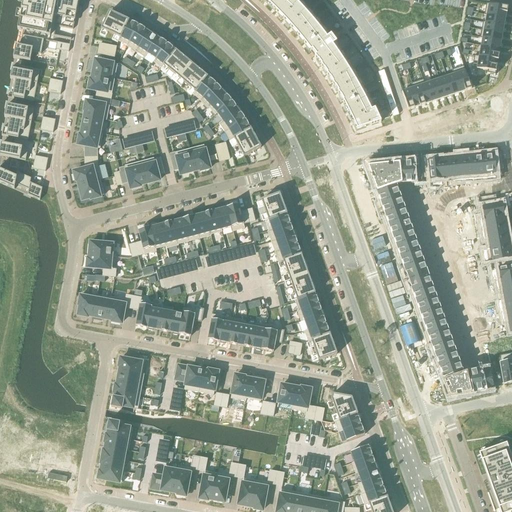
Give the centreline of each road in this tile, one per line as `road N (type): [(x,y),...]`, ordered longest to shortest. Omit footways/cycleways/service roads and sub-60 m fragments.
road 1 (residential): [(109,341),(361,386)]
road 2 (residential): [(70,226),(302,165)]
road 3 (residential): [(70,226),(54,162),(89,0)]
road 4 (unclassified): [(441,466),(366,253)]
road 5 (residential): [(331,157),(511,134)]
road 6 (residential): [(481,511),(445,411),(511,398)]
road 7 (residential): [(109,341),(80,494)]
road 8 (residential): [(70,226),(62,330),(109,341)]
road 9 (unknown): [(158,347),(165,399),(258,427)]
road 10 (unclassified): [(335,257),(383,390)]
road 11 (residential): [(361,386),(405,511)]
